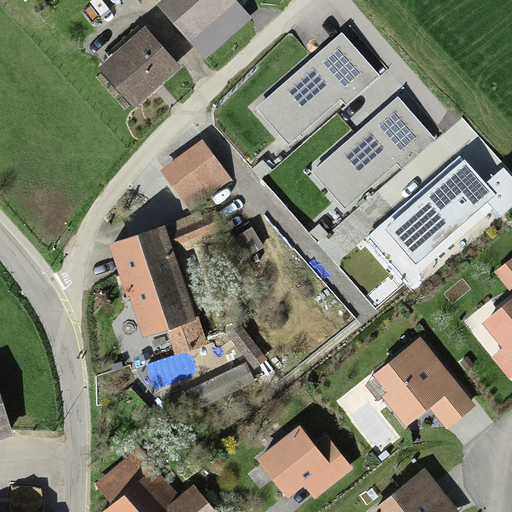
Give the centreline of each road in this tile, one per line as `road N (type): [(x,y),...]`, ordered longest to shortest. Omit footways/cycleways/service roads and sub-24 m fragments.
road 1 (track): [(308,0),(169,132),(112,199),(87,236),(67,345)]
road 2 (tertiary): [(73,511),(67,345),(0,240)]
